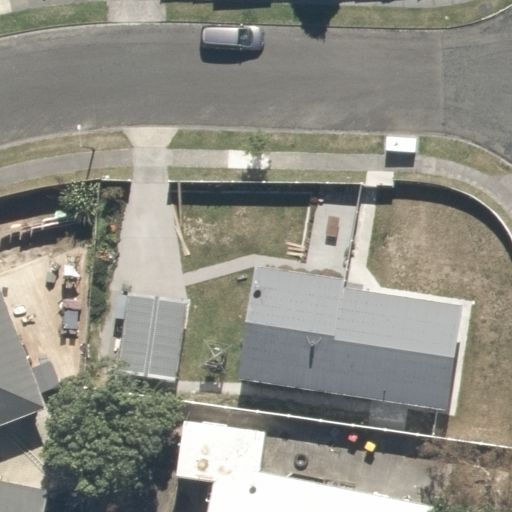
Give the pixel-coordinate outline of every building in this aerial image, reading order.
[(43,196),(0,205),(0,261),(55,249),(43,196)] [(449,416),(467,311),(349,291),(350,285),(262,270),(243,381),(449,416)] [(0,428),(48,412),(0,271),(0,428)] [(195,308),(127,299),(118,369),(186,378),(195,308)] [(452,511),(453,510),(256,470),(247,511),(452,511)] [(44,511),(48,487),(0,479),(0,511),(44,511)] [(182,511),(184,503),(119,494),(116,511),(182,511)]
